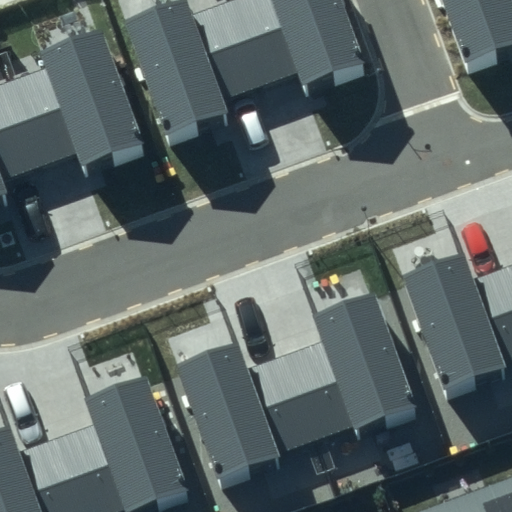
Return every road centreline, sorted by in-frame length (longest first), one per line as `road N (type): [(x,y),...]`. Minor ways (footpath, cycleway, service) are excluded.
road 1 (residential): [(450,162),(0,312)]
road 2 (residential): [(387,0),(450,162)]
